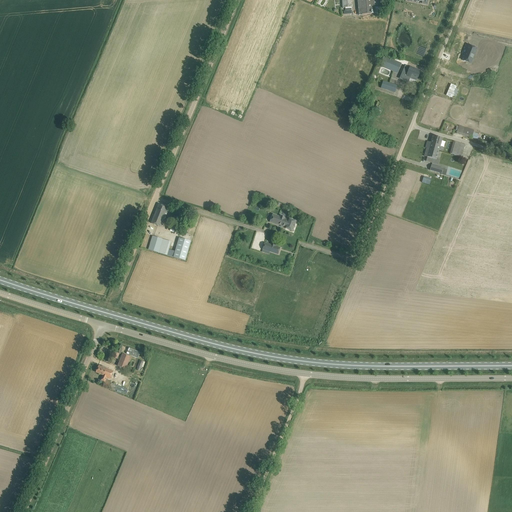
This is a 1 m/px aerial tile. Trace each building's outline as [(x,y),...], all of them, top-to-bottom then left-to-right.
[(342,0),(343,9),(352,8),(351,0),(342,0)] [(375,13),(373,0),(357,0),(359,15),(375,13)] [(477,49),(469,46),(466,53),(466,54),(463,61),(471,64),(477,49)] [(379,66),(393,72),(395,67),(400,68),(402,64),(383,56),(379,66)] [(405,66),(399,79),(408,83),(410,78),(410,77),(411,75),(418,78),(420,72),(416,70),(413,69),(413,70),(410,68),(405,66)] [(399,87),(387,83),(385,89),(391,91),(397,93),(399,87)] [(472,138),(473,133),(474,130),(459,126),(456,134),(472,138)] [(438,152),(441,143),(442,138),(433,136),(431,143),(427,141),(425,148),(427,148),(438,152)] [(462,156),(463,150),(465,145),(453,142),(450,153),(462,156)] [(436,160),(438,152),(427,148),(424,156),(427,157),(426,161),(432,163),(433,159),(436,160)] [(431,165),(430,170),(442,174),(443,169),(431,165)] [(431,185),(432,179),(425,177),(423,183),(431,185)] [(166,213),(168,208),(159,204),(151,223),(156,225),(162,227),(167,213),(166,213)] [(273,223),(272,224),(292,231),(296,222),(289,219),(288,218),(288,219),(285,218),(280,216),(280,217),(273,214),(270,222),(273,223)] [(171,241),(153,236),(149,250),(167,255),(171,241)] [(175,252),(174,257),(185,261),(191,242),(179,238),(175,252)] [(265,243),(263,249),(278,254),(280,248),(275,246),(274,249),(270,248),(271,245),(265,243)] [(127,354),(138,359),(140,353),(129,348),(127,354)] [(122,354),(117,366),(125,370),(130,357),(122,354)] [(113,372),(103,368),(99,366),(96,373),(103,375),(101,380),(105,382),(107,378),(110,380),(113,372)] [(167,402),(129,387),(126,395),(164,411),(167,402)]
